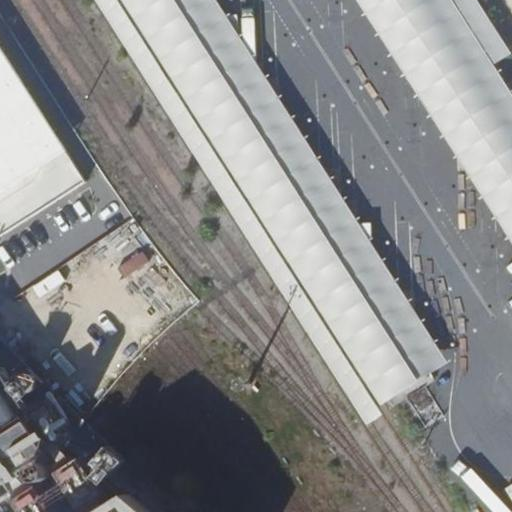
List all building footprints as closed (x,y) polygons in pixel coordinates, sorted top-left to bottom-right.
[(453,363),(295,116),(221,0),(99,0),(208,170),(366,418),(453,363)] [(511,55),(511,45),(482,0),(361,0),(395,52),(511,236),(511,82),(500,63),(511,55)] [(0,231),(87,174),(0,32),(0,231)] [(0,482),(53,451),(0,368),(0,482)] [(83,458),(60,472),(83,508),(107,492),(83,458)] [(54,472),(54,468),(52,465),(49,463),(46,462),(43,462),(39,464),(37,466),(36,469),(36,473),(37,476),(39,479),(42,480),(45,481),(49,480),(52,478),(53,475),(54,472)] [(142,477),(141,474),(139,471),(135,469),(132,469),(128,470),(125,472),(123,475),(122,479),(123,483),(125,486),(128,488),(131,489),(135,489),(138,487),(141,484),(142,481),(142,477)] [(58,511),(41,485),(16,500),(19,505),(23,511),(58,511)] [(153,511),(131,494),(102,511),(153,511)]
